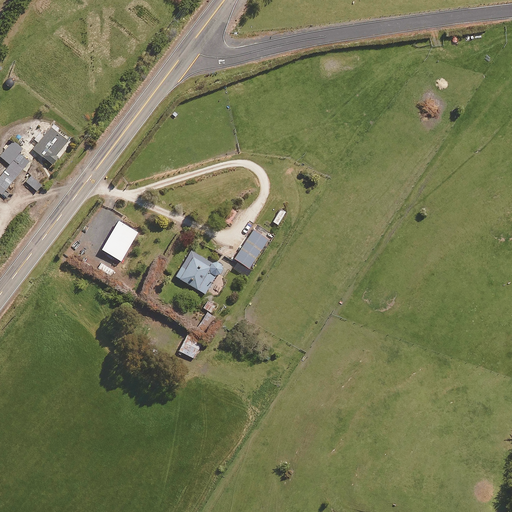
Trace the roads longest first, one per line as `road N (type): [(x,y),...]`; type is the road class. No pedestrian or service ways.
road 1 (unclassified): [(188,46),(231,56),(511,10)]
road 2 (unclassified): [(0,293),(188,46)]
